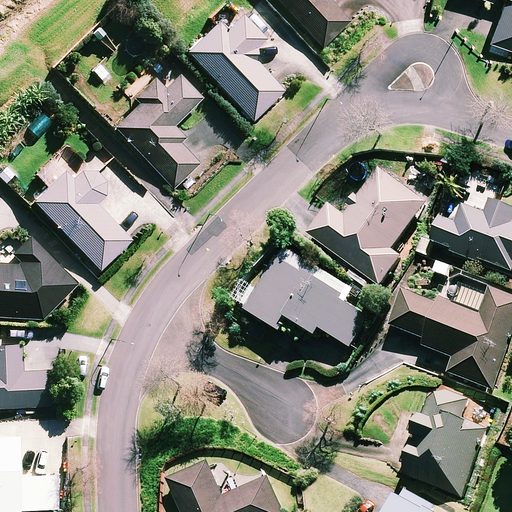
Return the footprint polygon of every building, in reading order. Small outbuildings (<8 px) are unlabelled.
[(350,19),(331,0),(280,0),(323,45),(350,19)] [(511,0),(479,0),(492,4),(493,0),(506,0),(508,1),(492,45),(511,52),(511,0)] [(284,89),(256,59),(256,43),(266,34),(243,11),(226,27),(218,19),(187,48),(253,118),(284,89)] [(173,186),(200,161),(180,140),(185,134),(173,122),(204,93),(182,69),(164,86),(154,75),(132,96),(137,102),(115,123),(173,186)] [(428,201),(380,165),(357,196),(344,186),(311,231),(380,283),(401,254),(393,247),(428,201)] [(82,166),(80,166),(71,174),(64,167),(33,196),(101,268),(132,238),(96,200),(105,192),(105,189),(105,186),(105,184),(104,181),(103,178),(102,176),(100,173),(98,171),(96,170),(93,168),(91,167),(88,166),(85,166),(82,166)] [(511,205),(492,198),(487,211),(466,203),(459,221),(444,216),(435,239),(454,246),(453,250),(477,259),(478,256),(511,268),(511,205)] [(0,313),(44,318),(79,285),(62,266),(62,264),(60,264),(28,231),(17,242),(6,229),(0,234),(0,252),(3,256),(0,257),(0,313)] [(354,287),(287,245),(261,287),(248,306),(284,329),(293,315),(319,332),(323,326),(352,344),(372,313),(347,298),(354,287)] [(511,335),(511,292),(493,286),(484,311),(444,296),(442,301),(407,288),(394,324),(429,337),(426,344),(457,356),(451,371),(493,387),(511,335)] [(21,369),(20,340),(0,340),(0,404),(52,403),(51,368),(21,369)] [(492,407),(435,385),(418,432),(421,433),(406,474),(459,494),(482,432),(492,407)] [(18,431),(0,431),(0,511),(19,511),(19,506),(58,505),(57,471),(19,472),(18,431)] [(226,494),(211,460),(171,477),(185,511),(286,511),(271,475),(226,494)] [(448,511),(450,510),(405,485),(389,511),(448,511)]
